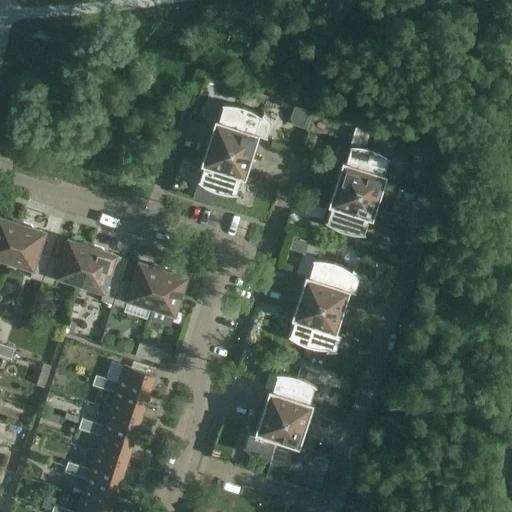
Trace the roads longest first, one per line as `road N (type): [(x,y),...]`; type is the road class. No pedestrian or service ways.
road 1 (residential): [(179,462),(333,503),(420,210)]
road 2 (residential): [(0,179),(229,255)]
road 3 (residential): [(229,255),(197,354),(204,380),(179,462)]
road 4 (residential): [(229,255),(246,260),(262,246),(284,157)]
